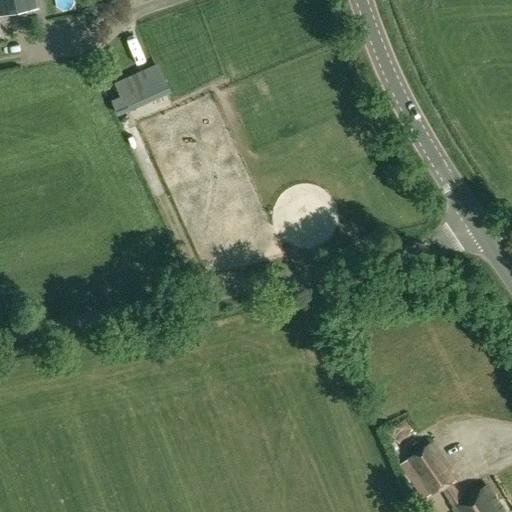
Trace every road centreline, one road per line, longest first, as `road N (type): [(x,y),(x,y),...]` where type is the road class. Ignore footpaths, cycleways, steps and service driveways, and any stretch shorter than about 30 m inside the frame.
road 1 (unclassified): [(0,340),(488,238)]
road 2 (tertiary): [(488,238),(407,113),(360,0)]
